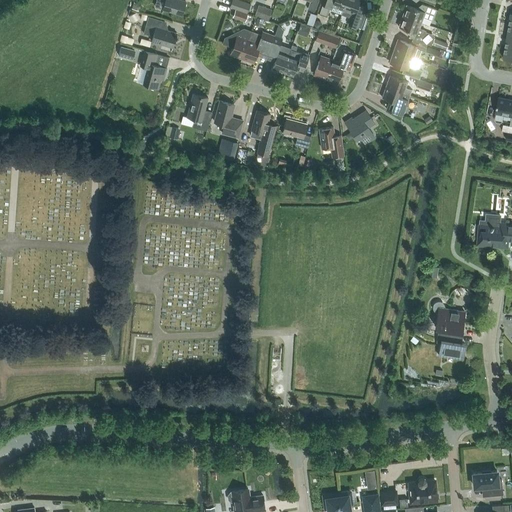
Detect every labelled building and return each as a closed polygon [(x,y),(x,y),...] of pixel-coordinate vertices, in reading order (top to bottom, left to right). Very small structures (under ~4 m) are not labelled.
[(163,9),(182,14),(186,1),(180,0),(161,0),(165,1),(163,9)] [(250,3),(241,0),(232,0),(230,7),(247,12),(250,3)] [(315,11),(318,0),(309,0),(310,0),(308,8),(315,11)] [(341,14),(343,10),(346,0),(324,0),(319,14),(326,16),(329,10),(341,14)] [(358,4),(359,0),(346,0),(343,10),(341,14),(348,17),(350,13),(354,14),(350,25),(358,27),(365,7),(358,4)] [(132,8),(139,10),(141,4),(133,2),(132,8)] [(431,20),(436,9),(422,4),(420,10),(406,5),(403,16),(421,22),(423,17),(431,20)] [(269,20),(272,9),(259,5),(255,15),(269,20)] [(235,9),(233,17),(245,21),(248,13),(235,9)] [(136,11),(129,15),(133,23),(140,19),(136,11)] [(173,47),(177,33),(159,28),(162,20),(148,16),(143,33),(153,36),(151,41),(173,47)] [(430,45),(433,38),(432,34),(425,32),(424,30),(419,28),(421,22),(403,16),(399,27),(408,30),(410,37),(413,39),(422,42),(430,45)] [(300,32),(309,35),(312,26),(303,23),(300,32)] [(230,54),(242,58),(248,39),(251,32),(244,29),(225,38),(223,43),(233,46),(230,54)] [(316,40),(335,47),(338,37),(319,30),(316,40)] [(248,39),(242,58),(253,62),(256,56),(266,59),(274,35),(263,31),(259,43),(248,39)] [(291,48),(286,47),(284,52),(278,50),(282,38),(275,36),(266,59),(274,62),(271,69),(282,72),(291,48)] [(151,41),(141,38),(140,44),(149,46),(151,41)] [(448,43),(434,38),(432,44),(446,49),(448,43)] [(430,45),(422,42),(413,39),(411,44),(398,39),(394,51),(412,57),(417,59),(420,49),(427,52),(430,45)] [(292,45),(291,48),(282,72),(293,76),(297,64),(304,66),(303,70),(309,55),(302,52),(301,53),(295,51),(297,46),(292,45)] [(133,59),(135,50),(121,46),(118,55),(133,59)] [(511,59),(511,47),(505,46),(503,58),(511,59)] [(144,50),(140,65),(148,67),(143,84),(158,88),(162,74),(165,75),(167,68),(155,64),(158,54),(144,50)] [(339,62),(332,60),(326,78),(337,83),(343,66),(350,68),(355,54),(344,50),(339,62)] [(411,57),(394,51),(390,63),(403,67),(402,73),(419,79),(422,70),(408,65),(411,57)] [(314,74),(326,78),(332,60),(321,56),(314,74)] [(408,82),(389,75),(386,86),(410,94),(412,89),(406,87),(408,82)] [(416,85),(430,89),(432,83),(419,79),(416,85)] [(408,100),(410,94),(386,86),(382,97),(390,100),(386,109),(403,115),(405,107),(407,106),(409,102),(408,100)] [(208,97),(193,93),(187,116),(196,119),(194,127),(206,130),(211,114),(204,112),(208,97)] [(511,99),(499,97),(496,112),(511,116),(510,125),(511,125),(511,132),(508,132),(506,140),(511,140),(511,99)] [(215,122),(224,124),(222,133),(238,137),(243,120),(230,117),(234,104),(220,100),(215,122)] [(259,145),(257,152),(258,152),(268,155),(276,125),(268,123),(270,114),(256,110),(251,130),(262,133),(259,145)] [(364,143),(374,136),(368,126),(374,122),(366,110),(353,119),(352,118),(345,122),(356,139),(360,136),(364,143)] [(311,136),(303,134),(306,123),(286,118),(283,132),(297,136),(295,144),(307,148),(311,136)] [(344,155),(341,134),(334,135),(333,126),(319,128),(322,148),(330,147),(332,157),(344,155)] [(172,127),(169,137),(176,138),(178,128),(172,127)] [(350,132),(346,135),(349,140),(354,137),(350,132)] [(391,134),(386,138),(390,144),(395,140),(391,134)] [(227,146),(223,145),(220,155),(234,159),(238,145),(228,142),(227,146)] [(258,152),(257,157),(259,158),(269,160),(270,156),(268,155),(258,152)] [(505,228),(499,227),(500,214),(486,212),(486,219),(481,219),(479,243),(507,246),(507,239),(511,239),(511,224),(506,224),(505,228)] [(110,256),(111,245),(102,244),(101,255),(110,256)] [(444,306),(444,304),(443,303),(442,302),(440,301),(438,301),(437,301),(435,302),(434,303),(433,304),(433,306),(433,307),(433,309),(434,310),(435,311),(436,312),(438,313),(435,327),(439,327),(437,341),(440,342),(438,355),(462,359),(464,343),(462,343),(464,330),(463,329),(465,311),(444,308),(444,307),(444,306)] [(485,485),(486,496),(503,494),(502,479),(498,479),(497,471),(491,471),(491,470),(482,470),(482,472),(473,473),(474,486),(485,485)] [(423,477),(420,478),(418,480),(418,481),(409,482),(411,502),(436,500),(436,498),(436,493),(435,480),(426,481),(425,480),(423,477)] [(366,480),(367,489),(376,488),(375,479),(366,480)] [(231,502),(233,502),(234,511),(251,511),(265,510),(263,495),(249,497),(248,488),(232,491),(232,492),(230,492),(228,495),(228,500),(231,502)] [(396,490),(380,492),(381,505),(397,503),(396,490)] [(347,495),(348,495),(348,491),(339,492),(339,493),(323,495),(325,508),(328,508),(328,511),(339,511),(349,511),(347,495)] [(379,511),(377,495),(363,497),(365,511),(379,511)]
